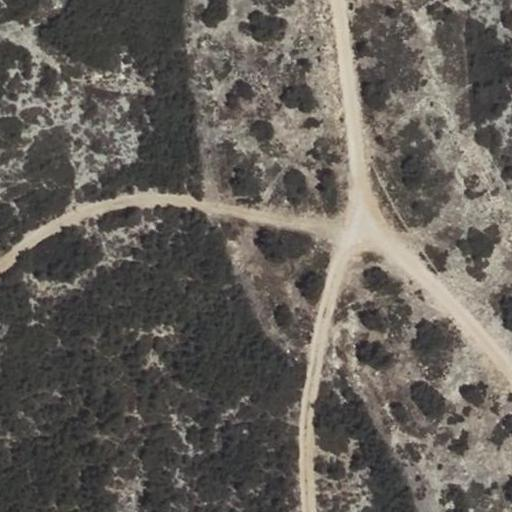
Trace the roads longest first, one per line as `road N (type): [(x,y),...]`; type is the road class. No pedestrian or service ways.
road 1 (track): [(335,0),(357,206),(425,266),(511,377)]
road 2 (track): [(357,206),(278,210),(159,178),(62,211),(0,268)]
road 3 (track): [(357,206),(317,301),(304,511)]
